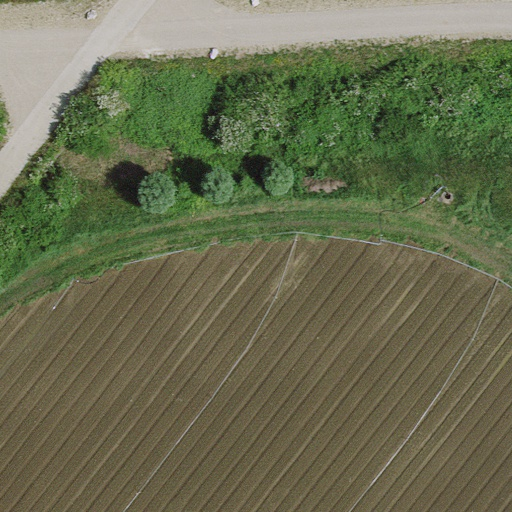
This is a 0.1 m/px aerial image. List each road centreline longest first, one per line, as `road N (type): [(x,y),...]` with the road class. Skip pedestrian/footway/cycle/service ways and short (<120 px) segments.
road 1 (track): [(0,290),(99,241),(318,217),(399,221),(511,268)]
road 2 (track): [(511,11),(0,46)]
road 3 (track): [(140,0),(0,181)]
